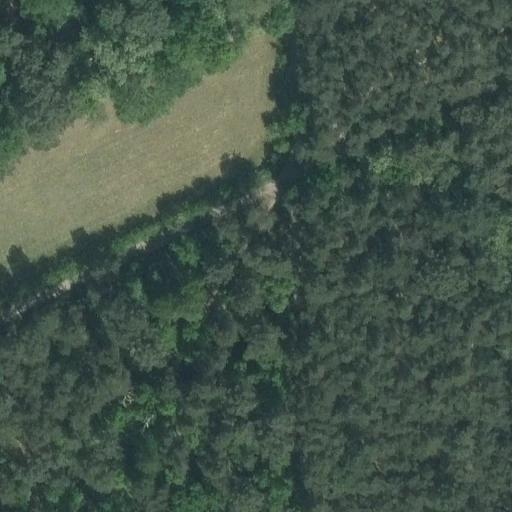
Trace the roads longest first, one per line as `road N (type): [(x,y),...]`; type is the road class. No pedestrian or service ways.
road 1 (track): [(289,511),(291,0)]
road 2 (track): [(317,159),(0,311)]
road 3 (track): [(511,64),(317,159)]
